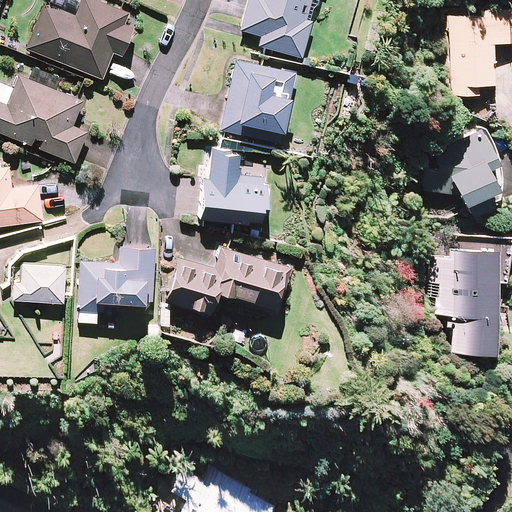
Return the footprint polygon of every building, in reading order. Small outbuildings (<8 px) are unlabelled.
[(100,0),(80,0),(78,5),(65,0),(58,0),(56,6),(46,2),(28,47),(101,76),(112,50),(121,53),(132,26),(121,22),(126,10),(100,0)] [(246,0),(240,27),(261,33),(258,44),(301,54),(314,0),(246,0)] [(511,39),(511,7),(483,8),(483,13),(447,13),(448,92),(477,91),(477,81),(492,81),(491,40),(511,39)] [(293,71),(234,59),(220,127),(279,140),(293,71)] [(0,129),(73,160),(86,128),(72,122),(81,99),(18,73),(12,86),(0,81),(0,129)] [(497,156),(479,125),(437,150),(435,146),(424,153),(421,188),(449,191),(456,187),(470,213),(491,201),(490,199),(490,194),(492,173),(485,163),(497,156)] [(238,149),(205,146),(198,215),(262,221),(266,176),(236,173),(238,149)] [(0,165),(0,222),(41,217),(36,182),(10,185),(8,164),(0,165)] [(428,252),(427,297),(435,297),(435,312),(451,312),(451,350),(494,350),(495,238),(440,237),(440,252),(428,252)] [(153,246),(116,244),(115,261),(79,259),(76,319),(97,320),(96,327),(118,328),(119,296),(150,297),(153,246)] [(288,260),(218,244),(214,262),(175,253),(164,299),(209,310),(215,284),(253,293),(251,304),(276,310),(288,260)] [(63,264),(22,262),(21,278),(12,278),(11,296),(62,299),(63,264)] [(268,511),(272,506),(210,470),(202,483),(182,472),(170,492),(184,500),(177,511),(268,511)]
